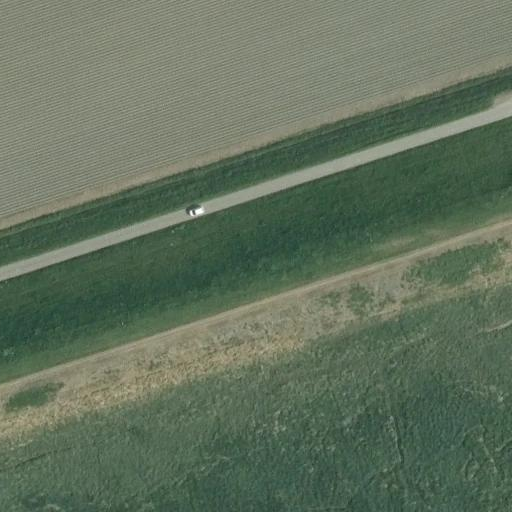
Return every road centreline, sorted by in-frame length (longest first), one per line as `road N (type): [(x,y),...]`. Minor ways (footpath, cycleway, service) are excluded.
road 1 (track): [(511,230),(0,396)]
road 2 (unclassified): [(0,271),(511,108)]
